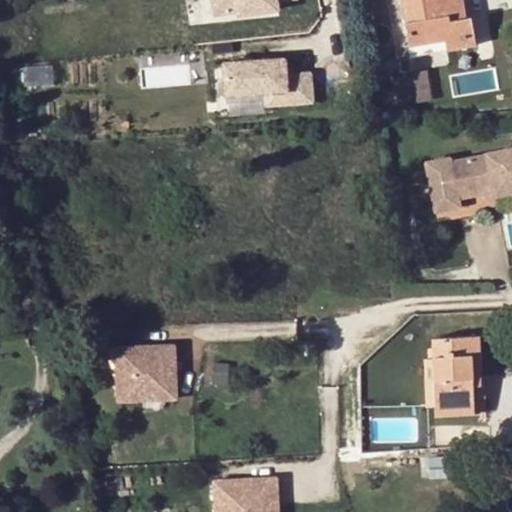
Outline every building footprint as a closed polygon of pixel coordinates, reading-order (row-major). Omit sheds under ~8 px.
[(209,0),(212,15),(236,11),(237,15),(276,8),(275,0),(276,0),(209,0)] [(461,0),(400,0),(409,43),(445,38),(446,48),(475,43),(470,16),(464,17),(461,0)] [(284,58),(222,62),(225,95),(264,92),(265,105),(312,101),(310,71),(285,73),(284,58)] [(486,192),(488,192),(487,186),(497,185),(499,193),(511,190),(511,149),(491,153),(492,155),(453,163),(452,157),(430,161),(440,210),(462,206),(461,196),(486,192)] [(487,186),(488,192),(489,195),(499,193),(497,185),(487,186)] [(488,207),(486,192),(461,196),(462,206),(463,211),(488,207)] [(431,338),(432,358),(434,405),(434,408),(473,406),(472,379),(480,378),(478,335),(431,338)] [(174,345),(116,348),(118,392),(162,390),(162,399),(176,398),(174,345)] [(434,405),(432,358),(422,358),(424,405),(434,405)] [(162,390),(118,392),(119,401),(162,399),(162,390)] [(474,414),(473,406),(434,408),(434,416),(474,414)] [(454,456),(429,458),(430,474),(455,472),(454,456)] [(277,477),(246,479),(247,505),(278,504),(277,477)] [(246,479),(213,481),(215,511),(247,511),(247,505),(246,479)]
